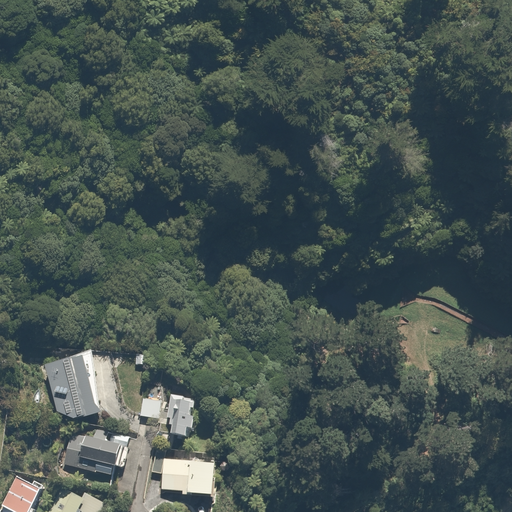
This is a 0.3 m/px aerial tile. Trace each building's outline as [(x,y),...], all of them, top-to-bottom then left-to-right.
[(59,410),(74,416),(97,410),(81,351),(46,361),(59,410)] [(196,396),(170,393),(167,429),(185,431),(186,424),(194,425),(196,396)] [(162,401),(140,400),(139,415),(161,416),(162,401)] [(125,443),(73,436),(69,466),(118,473),(119,467),(122,467),(125,443)] [(173,452),(153,451),(151,472),(161,473),(160,487),(214,492),(217,460),(172,456),(173,452)] [(31,511),(42,485),(15,474),(0,511),(31,511)] [(67,484),(64,490),(53,511),(80,511),(82,511),(97,511),(102,501),(67,484)]
